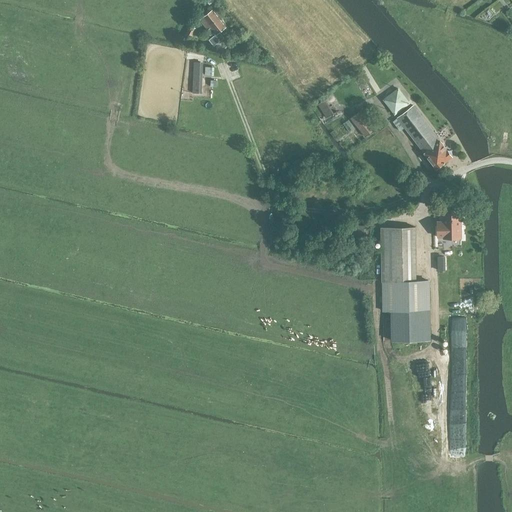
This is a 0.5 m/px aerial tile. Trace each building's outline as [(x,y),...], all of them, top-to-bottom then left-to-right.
[(209,39),(214,46),(224,38),(220,32),(226,27),(212,10),(200,20),(208,30),(206,31),(210,35),(212,34),(213,36),(209,39)] [(184,34),(181,41),(188,45),(192,38),(197,29),(190,25),(185,34),(184,34)] [(327,118),(335,113),(328,99),(320,103),(327,118)] [(404,127),(423,151),(436,169),(453,156),(452,156),(453,153),(450,150),(448,150),(413,105),(392,121),(399,131),(404,127)] [(350,118),(364,136),(374,128),(360,110),(350,118)] [(278,171),(275,184),(282,185),(285,172),(278,171)] [(443,226),(438,226),(438,237),(443,237),(443,238),(461,238),(461,210),(443,210),(443,226)] [(400,227),(381,228),(382,281),(416,281),(415,227),(400,227)] [(466,447),(466,399),(451,399),(451,447),(466,447)]
